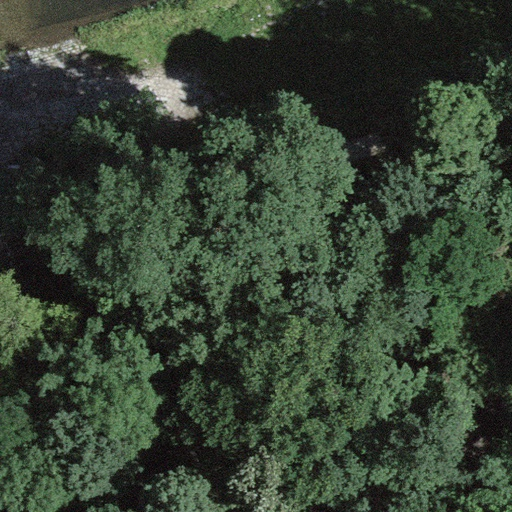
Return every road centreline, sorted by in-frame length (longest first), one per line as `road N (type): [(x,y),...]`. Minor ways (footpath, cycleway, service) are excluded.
road 1 (track): [(511,98),(234,181),(0,238)]
road 2 (track): [(0,423),(304,482),(511,416)]
road 3 (track): [(0,234),(183,120)]
